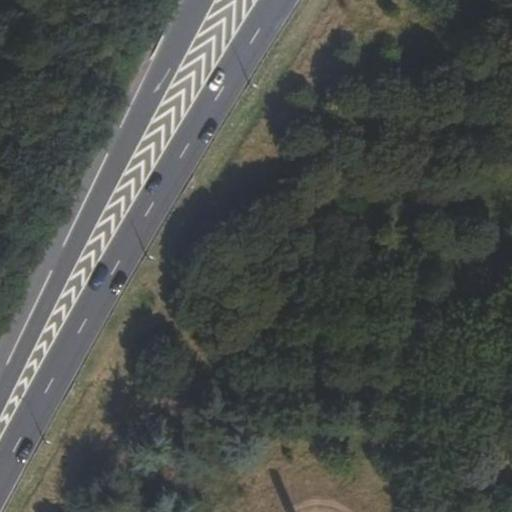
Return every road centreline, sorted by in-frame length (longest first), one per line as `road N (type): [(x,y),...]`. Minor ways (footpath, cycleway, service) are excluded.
road 1 (motorway): [(248,0),(0,483)]
road 2 (motorway): [(200,0),(0,399)]
